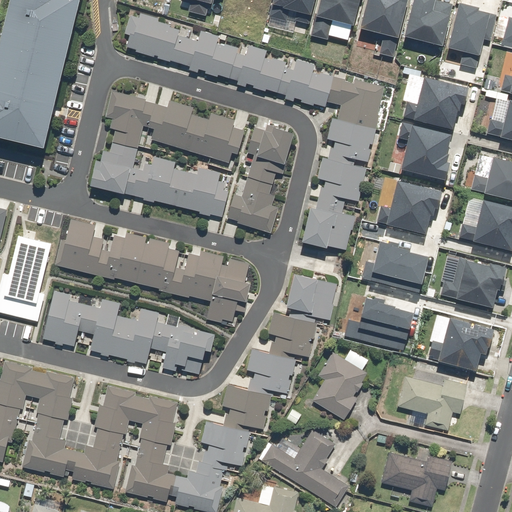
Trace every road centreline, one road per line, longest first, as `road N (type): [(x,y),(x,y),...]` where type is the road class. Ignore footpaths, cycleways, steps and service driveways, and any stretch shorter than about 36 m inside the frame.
road 1 (residential): [(0,342),(191,387),(207,384),(271,291),(281,257)]
road 2 (residential): [(281,257),(311,143),(301,118),(107,62)]
road 3 (residential): [(72,204),(281,257)]
road 4 (residential): [(107,62),(72,204)]
